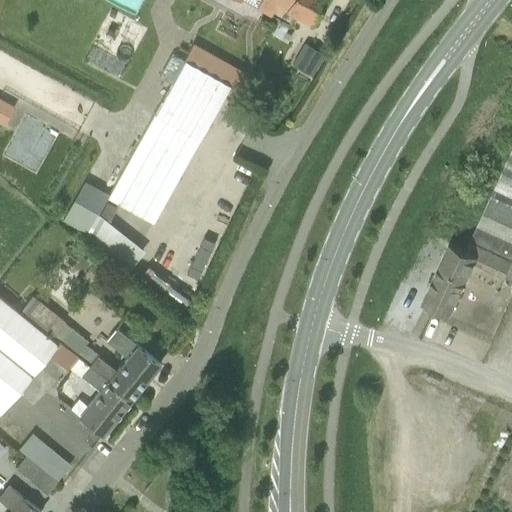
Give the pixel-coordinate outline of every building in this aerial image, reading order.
[(108,0),(138,12),(142,0),(108,0)] [(260,0),(257,8),(279,20),(290,0),(260,0)] [(312,22),(324,0),(290,0),(279,20),(289,25),(295,13),(312,22)] [(249,74),(194,43),(185,60),(230,85),(229,88),(238,93),(249,74)] [(312,77),(325,55),(305,43),(292,65),(312,77)] [(172,83),(108,197),(153,222),(229,88),(230,85),(185,60),(184,61),(174,55),(170,57),(159,76),(172,83)] [(254,102),(260,91),(247,83),(240,94),(254,102)] [(0,99),(0,121),(5,124),(14,107),(0,99)] [(511,151),(491,199),(471,242),(470,241),(466,250),(477,256),(474,263),(511,280),(511,151)] [(100,213),(110,219),(117,207),(107,201),(100,213)] [(86,232),(84,235),(86,236),(89,238),(129,270),(136,262),(91,226),(87,233),(86,232)] [(423,303),(450,315),(474,263),(477,256),(466,250),(450,243),(423,303)] [(0,413),(49,354),(68,370),(70,369),(69,368),(77,357),(62,344),(59,341),(58,343),(51,338),(34,325),(18,312),(0,297),(0,413)] [(47,309),(34,325),(51,338),(64,323),(47,309)] [(426,337),(469,353),(475,335),(432,319),(426,337)] [(88,342),(73,330),(62,344),(77,357),(131,399),(160,363),(129,338),(119,350),(127,359),(119,371),(86,344),(88,342)] [(82,375),(103,392),(81,418),(103,435),(131,399),(77,357),(69,368),(70,369),(80,377),(82,375)] [(34,431),(19,447),(26,454),(16,465),(46,493),(71,465),(34,431)] [(189,449),(186,464),(180,503),(190,504),(198,451),(189,449)] [(0,511),(40,511),(41,511),(32,504),(8,484),(0,494),(0,511)]
